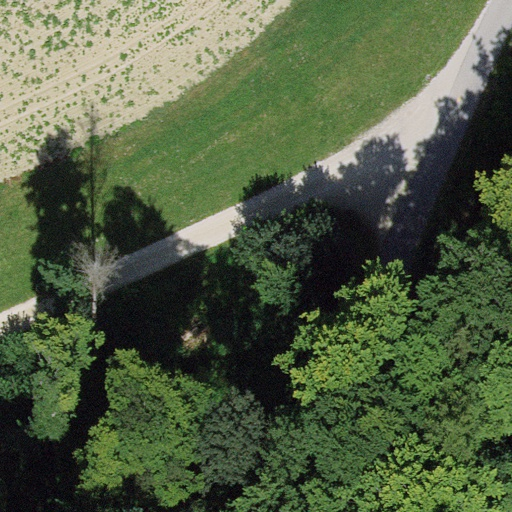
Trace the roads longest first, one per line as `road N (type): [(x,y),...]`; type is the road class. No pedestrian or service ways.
road 1 (track): [(505,0),(380,306),(281,511)]
road 2 (track): [(448,130),(0,332)]
